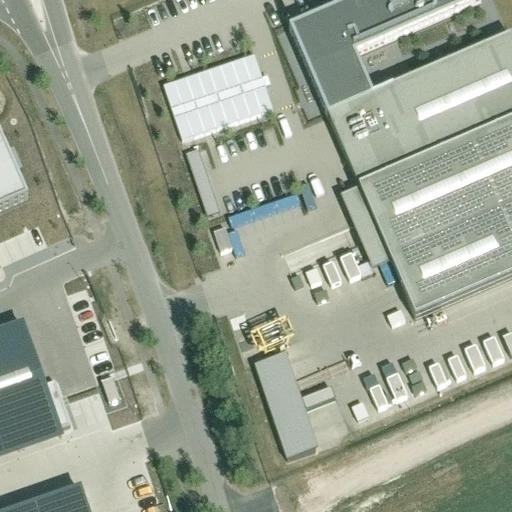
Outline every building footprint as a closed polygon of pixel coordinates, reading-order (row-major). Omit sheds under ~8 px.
[(483,6),(480,0),(342,0),(280,27),(353,194),(336,201),(366,270),(385,262),(410,320),(511,275),(511,57),(506,43),(376,100),(358,61),(483,6)] [(0,222),(39,204),(4,131),(0,132),(0,222)] [(207,218),(218,215),(201,152),(191,155),(207,218)] [(29,261),(67,249),(59,225),(21,237),(29,261)] [(240,335),(236,337),(242,350),(271,338),(266,325),(261,327),(255,315),(235,323),(240,335)] [(36,327),(0,339),(0,450),(76,426),(36,327)] [(289,358),(257,368),(287,463),(319,453),(289,358)] [(408,387),(417,403),(437,393),(429,377),(408,387)] [(336,427),(316,434),(319,443),(339,436),(336,427)] [(90,511),(78,483),(0,509),(0,511),(90,511)]
